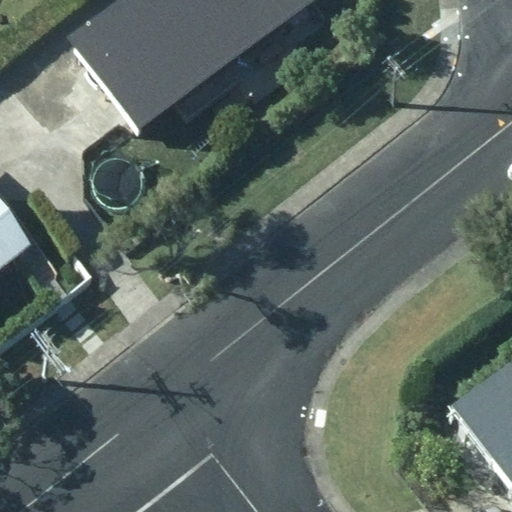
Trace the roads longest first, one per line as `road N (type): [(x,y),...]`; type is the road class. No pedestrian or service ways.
road 1 (residential): [(170,393),(511,121)]
road 2 (residential): [(17,511),(170,393)]
road 3 (residential): [(170,393),(264,511)]
